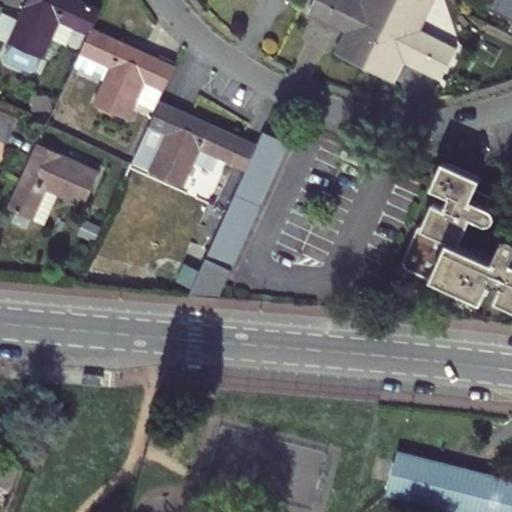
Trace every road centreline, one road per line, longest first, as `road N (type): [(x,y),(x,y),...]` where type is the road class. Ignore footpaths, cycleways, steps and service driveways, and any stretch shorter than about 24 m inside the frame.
road 1 (tertiary): [(0,323),(511,371)]
road 2 (residential): [(511,105),(430,118),(324,103),(228,59),(166,0)]
